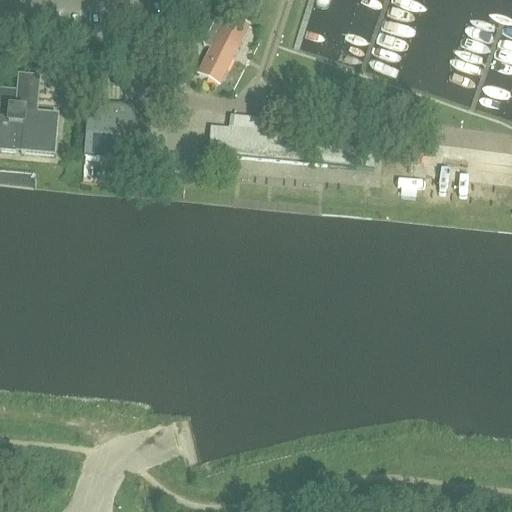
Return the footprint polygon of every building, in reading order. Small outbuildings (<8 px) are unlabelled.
[(236,10),(220,2),(211,18),(216,20),(217,19),(225,23),(229,16),(231,18),(236,10)] [(218,86),(241,40),(248,26),(244,24),(229,16),(225,23),(217,19),(204,44),(212,49),(199,76),(218,86)] [(0,90),(0,152),(55,157),(59,115),(37,113),(40,78),(18,76),(16,92),(0,90)] [(84,157),(147,162),(150,120),(138,119),(139,108),(88,104),(84,157)] [(373,172),(376,144),(311,138),(210,129),(207,156),(373,172)] [(421,168),(427,169),(429,152),(424,151),(413,150),(411,167),(421,168)]
